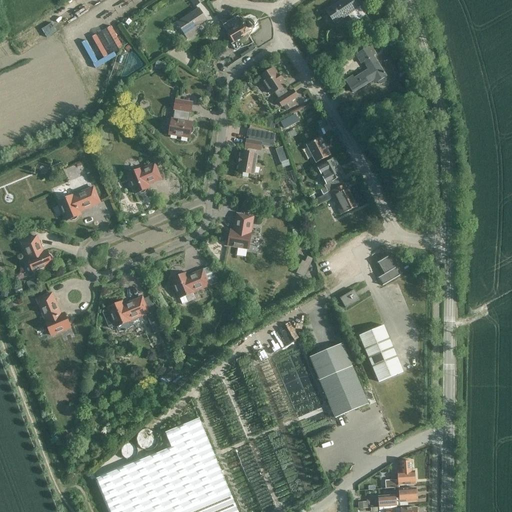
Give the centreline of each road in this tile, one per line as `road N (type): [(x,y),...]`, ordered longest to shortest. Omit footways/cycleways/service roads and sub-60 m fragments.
road 1 (residential): [(208,198),(95,243),(83,256),(91,273),(109,274),(204,228)]
road 2 (residential): [(450,241),(391,229),(346,136),(284,41)]
road 3 (tertiary): [(450,241),(441,107),(406,0)]
road 4 (tertiary): [(447,436),(450,241)]
road 5 (residential): [(284,41),(232,77),(208,198)]
road 6 (unclassified): [(306,511),(394,451),(447,436)]
